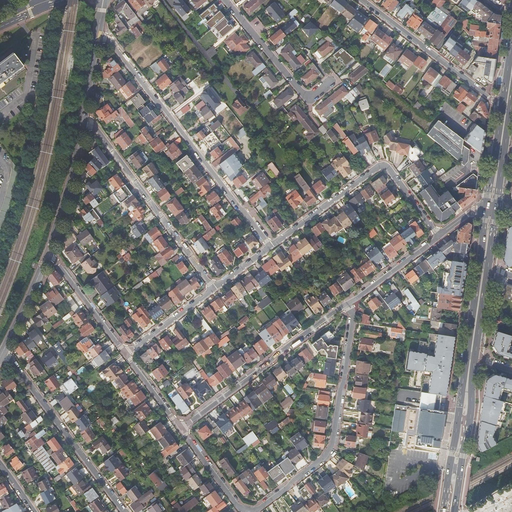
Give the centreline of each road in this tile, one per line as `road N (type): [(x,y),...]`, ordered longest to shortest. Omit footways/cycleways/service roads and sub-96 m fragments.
road 1 (residential): [(180,428),(236,504),(255,508),(331,451),(349,302)]
road 2 (residential): [(97,32),(269,246)]
road 3 (residential): [(437,235),(382,166),(269,246)]
road 4 (residential): [(82,115),(214,287)]
road 5 (residential): [(180,428),(349,302)]
road 6 (residential): [(121,511),(1,350)]
road 7 (residential): [(506,104),(360,0)]
road 8 (residential): [(333,79),(309,99),(225,0)]
road 9 (primary): [(470,357),(442,511)]
road 10 (primary): [(454,511),(470,357)]
road 11 (residential): [(82,115),(47,250)]
road 12 (residential): [(124,353),(47,250)]
